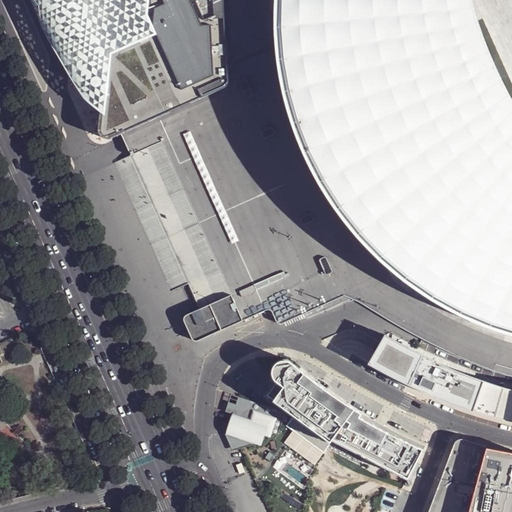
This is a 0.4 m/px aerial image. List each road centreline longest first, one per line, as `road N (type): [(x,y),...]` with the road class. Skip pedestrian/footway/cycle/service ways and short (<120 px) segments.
road 1 (primary): [(159,472),(13,146)]
road 2 (residential): [(37,313),(113,486)]
